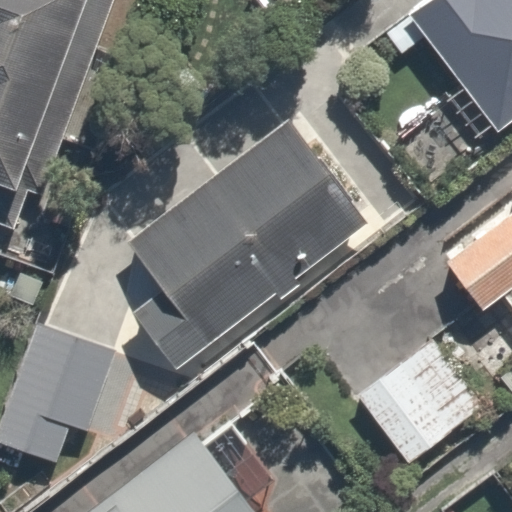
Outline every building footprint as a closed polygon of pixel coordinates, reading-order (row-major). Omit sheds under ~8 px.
[(0,0),(0,252),(20,259),(105,0),(0,0)] [(511,106),(511,0),(409,0),(398,9),(487,125),(511,106)] [(167,358),(197,335),(367,206),(293,109),(123,239),(146,268),(116,290),(167,358)] [(511,166),(510,168),(511,170),(511,195),(442,242),(481,300),(498,288),(511,309),(511,166)] [(69,414),(88,421),(118,340),(30,308),(0,388),(0,442),(51,462),(69,414)] [(485,394),(430,318),(344,379),(400,456),(485,394)] [(48,511),(267,511),(179,405),(48,511)]
